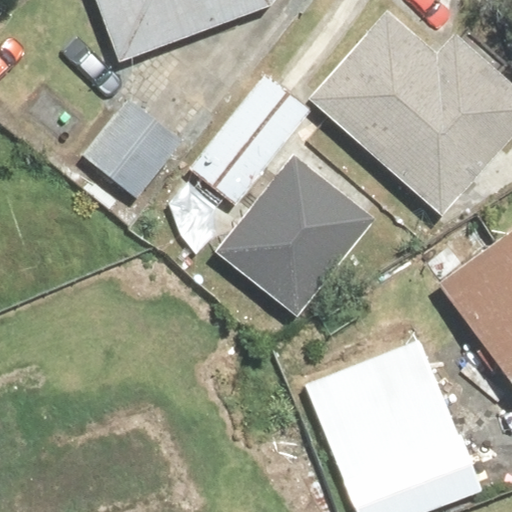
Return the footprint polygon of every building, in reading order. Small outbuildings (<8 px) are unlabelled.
[(90,0),(114,65),(264,11),(273,0),(90,0)] [(382,17),(304,101),(432,218),(511,131),(511,93),(449,36),(428,59),(382,17)] [(315,112),(268,75),(191,173),(238,210),(315,112)] [(187,147),(138,103),(87,159),(136,203),(187,147)] [(511,230),(432,286),(511,401),(511,230)] [(423,338),(310,385),(363,511),(437,511),(487,491),(423,338)] [(166,404),(62,445),(37,383),(0,397),(0,511),(173,511),(204,500),(166,404)]
